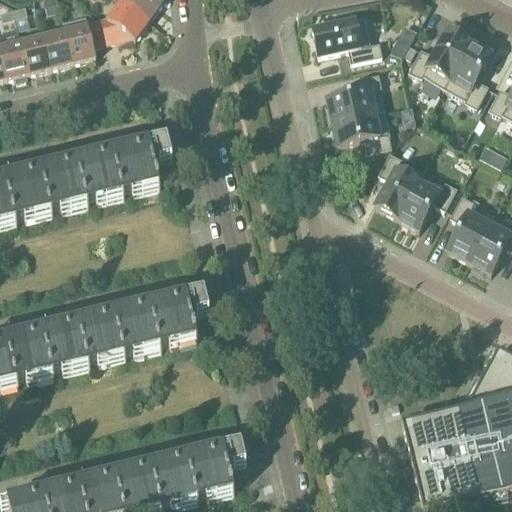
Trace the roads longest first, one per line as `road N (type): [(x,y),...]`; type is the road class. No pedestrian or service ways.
road 1 (residential): [(194,71),(300,511)]
road 2 (residential): [(321,258),(256,6)]
road 3 (residential): [(511,333),(362,254),(321,258)]
road 4 (unclassified): [(0,116),(194,71)]
road 5 (unclassified): [(385,511),(346,346)]
